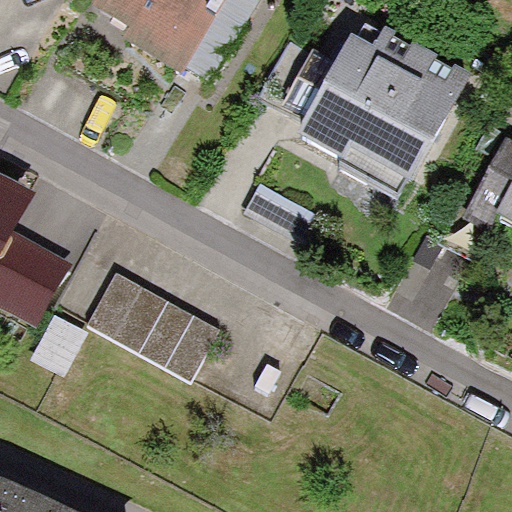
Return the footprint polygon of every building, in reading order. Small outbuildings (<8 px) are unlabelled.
[(269,0),(106,0),(97,15),(128,34),(120,47),(186,87),(207,100),(269,0)] [(380,53),(363,43),(310,132),(417,195),(478,93),(388,39),(380,53)] [(511,144),(509,142),(462,223),(491,240),(502,222),(511,227),(511,144)] [(42,202),(0,179),(0,317),(40,339),(52,319),(74,277),(18,247),(42,202)] [(324,224),(262,186),(240,223),(302,260),(324,224)] [(221,335),(115,278),(87,330),(193,386),(221,335)] [(52,319),(40,339),(25,367),(62,387),(88,338),(52,319)] [(37,511),(0,494),(0,511),(37,511)]
